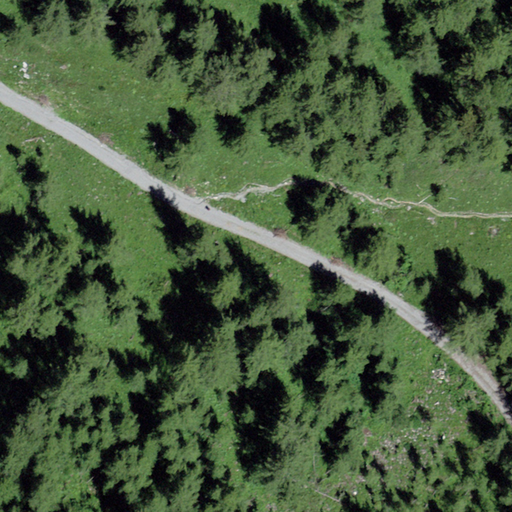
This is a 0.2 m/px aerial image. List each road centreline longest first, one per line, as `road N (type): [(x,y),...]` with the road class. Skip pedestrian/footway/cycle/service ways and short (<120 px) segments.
road 1 (track): [(511,410),(434,329),(356,279),(194,206)]
road 2 (track): [(194,206),(0,91)]
